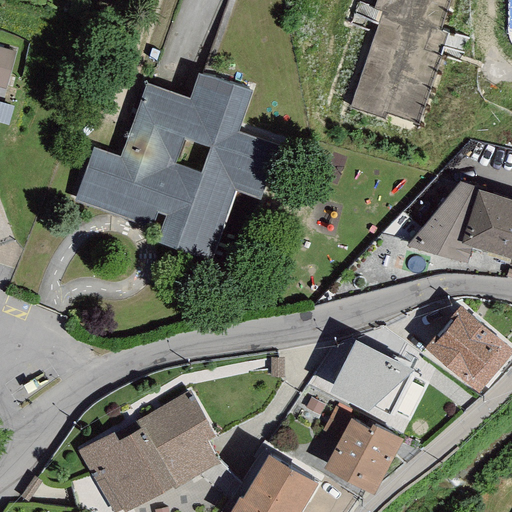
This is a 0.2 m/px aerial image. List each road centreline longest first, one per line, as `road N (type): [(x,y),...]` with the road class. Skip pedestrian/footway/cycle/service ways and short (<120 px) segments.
road 1 (unclassified): [(511,288),(465,284),(397,296),(154,354),(48,410),(0,464)]
road 2 (unknown): [(326,313),(301,427),(239,499)]
road 3 (unclassified): [(511,384),(361,511)]
